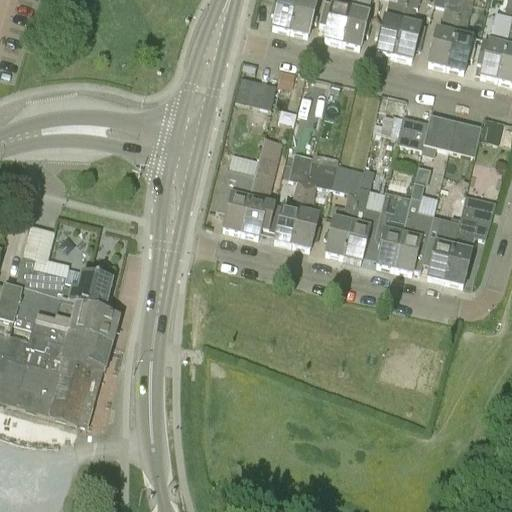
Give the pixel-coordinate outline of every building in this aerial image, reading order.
[(272,33),(290,38),(298,0),(279,0),(278,8),(274,7),(271,19),(275,20),(272,33)] [(298,0),(290,38),(307,42),(316,5),(308,3),(309,0),(298,0)] [(324,46),(341,50),(352,0),(342,0),(340,10),(332,9),(324,46)] [(359,54),(368,16),(367,16),(371,0),(352,0),(341,50),(359,54)] [(375,58),(393,62),(407,0),(397,0),(396,8),(388,6),(385,21),(384,21),(383,27),(378,26),(374,42),(379,43),(375,58)] [(407,0),(393,62),(411,67),(413,56),(419,57),(425,32),(420,30),(420,29),(412,27),(416,13),(417,13),(420,0),(407,0)] [(444,35),(436,33),(427,70),(445,75),(462,0),(435,0),(433,10),(449,14),(444,35)] [(475,52),(469,51),(472,41),(464,40),(473,0),(462,0),(445,75),(463,79),(466,64),(471,65),(475,52)] [(496,47),(488,45),(487,50),(482,49),(477,71),(482,73),(479,83),(497,87),(511,23),(511,1),(508,1),(503,20),(502,20),(496,47)] [(511,23),(497,87),(511,90),(511,23)] [(290,98),(293,83),(279,79),(275,94),(290,98)] [(252,84),(247,108),(270,114),(276,90),(252,84)] [(339,90),(331,88),(329,97),(337,98),(339,90)] [(427,129),(422,150),(448,156),(455,127),(429,121),(427,129)] [(421,156),(422,150),(427,129),(402,123),(396,149),(421,156)] [(498,150),(503,130),(484,126),(479,145),(498,150)] [(481,133),(455,127),(448,156),(473,162),(481,133)] [(291,213),(274,209),(268,237),(276,239),(273,247),(291,251),(312,163),(294,159),(288,185),(296,187),(291,213)] [(337,170),(338,164),(313,159),(312,163),(291,251),(309,256),(318,219),(310,217),(316,191),(331,195),(337,170)] [(260,235),(268,237),(274,209),(267,207),(273,178),(276,164),(259,160),(255,175),(254,175),(253,182),(254,182),(241,240),(258,244),(260,235)] [(343,264),(357,199),(363,176),(337,170),(331,195),(347,198),(341,224),(333,223),(330,238),(325,237),(323,244),(328,245),(325,259),(343,264)] [(222,235),(241,240),(254,182),(253,182),(225,175),(215,217),(226,220),(222,235)] [(372,178),(363,176),(357,199),(367,201),(372,178)] [(411,280),(420,243),(412,241),(419,213),(417,213),(418,210),(435,214),(441,186),(416,180),(412,199),(394,276),(411,280)] [(376,271),(394,276),(412,199),(402,196),(399,209),(396,219),(380,215),(380,218),(373,244),(376,250),(380,251),(376,271)] [(368,201),(367,201),(357,199),(343,264),(360,268),(365,248),(369,249),(373,244),(380,218),(365,214),(368,201)] [(445,288),(465,202),(455,199),(450,221),(449,221),(443,248),(430,245),(427,261),(425,268),(430,269),(426,284),(445,288)] [(490,232),(495,209),(465,202),(445,288),(462,292),(477,229),(490,232)] [(21,263),(14,294),(24,297),(94,314),(103,316),(111,284),(80,277),(80,278),(68,275),(68,274),(45,269),(54,239),(30,233),(22,264),(21,263)] [(24,297),(14,294),(3,291),(0,302),(0,328),(12,331),(15,332),(24,297)] [(110,318),(103,316),(94,314),(24,297),(15,332),(30,336),(47,340),(49,333),(111,349),(115,336),(107,334),(111,318),(110,318)] [(104,375),(111,349),(49,333),(47,340),(30,336),(27,346),(10,342),(12,331),(0,328),(0,407),(47,421),(86,432),(102,375),(104,375)]
